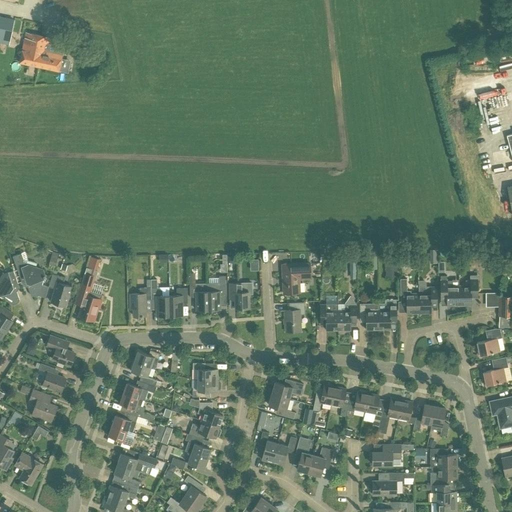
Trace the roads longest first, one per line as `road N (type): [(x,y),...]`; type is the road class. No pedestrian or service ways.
road 1 (residential): [(73,511),(71,449),(111,345)]
road 2 (residential): [(111,345),(206,337),(250,357)]
road 3 (residential): [(233,495),(224,475),(246,405),(250,357)]
road 4 (residential): [(111,345),(36,323),(0,376)]
road 5 (residential): [(273,360),(405,372)]
road 6 (residential): [(464,390),(490,511)]
